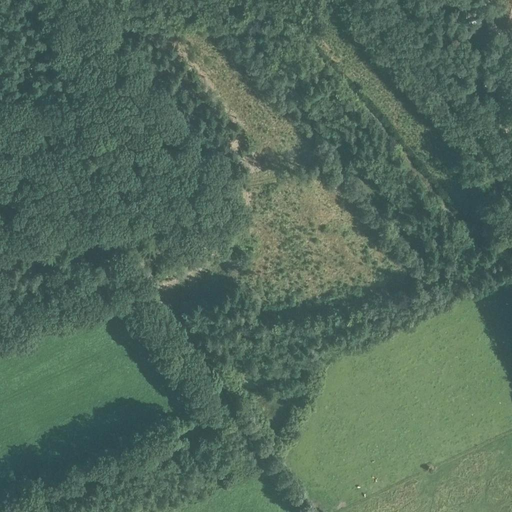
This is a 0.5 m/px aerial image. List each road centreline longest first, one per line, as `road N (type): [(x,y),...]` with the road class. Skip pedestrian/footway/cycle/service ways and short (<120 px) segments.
road 1 (track): [(299,511),(114,224)]
road 2 (track): [(0,244),(114,224),(228,189)]
road 3 (tertiary): [(511,171),(360,0)]
